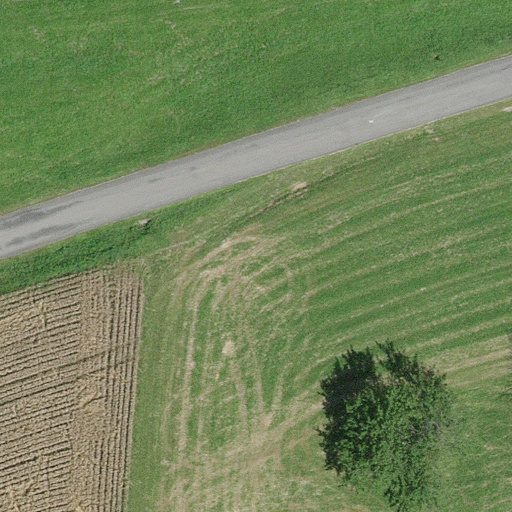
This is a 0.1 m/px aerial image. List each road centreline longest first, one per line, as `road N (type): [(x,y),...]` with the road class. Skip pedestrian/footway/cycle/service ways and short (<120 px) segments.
road 1 (unclassified): [(511,77),(0,238)]
road 2 (track): [(174,238),(271,182),(328,133)]
